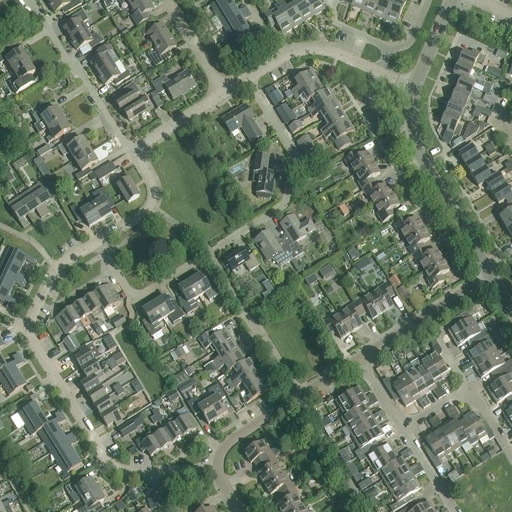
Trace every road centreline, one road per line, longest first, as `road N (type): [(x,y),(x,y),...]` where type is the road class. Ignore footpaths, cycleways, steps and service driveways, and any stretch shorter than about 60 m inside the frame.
road 1 (residential): [(154,472),(111,464),(30,340),(29,320),(50,273),(99,241)]
road 2 (residential): [(218,245),(287,197),(287,140),(247,77)]
road 3 (unclassified): [(491,275),(421,162),(411,123),(414,88)]
road 4 (residential): [(131,152),(28,0)]
road 5 (residential): [(192,262),(131,294),(99,241)]
road 6 (residential): [(99,241),(152,205),(147,176),(131,152)]
